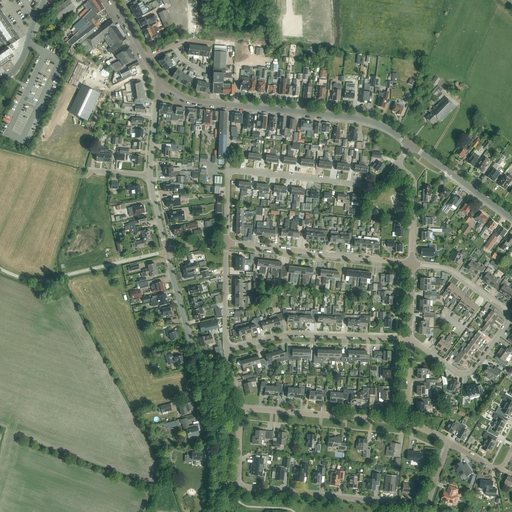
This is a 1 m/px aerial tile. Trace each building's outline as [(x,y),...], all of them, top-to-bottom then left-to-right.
[(58,20),(75,8),(68,0),(52,12),(58,20)] [(87,11),(81,17),(87,24),(91,21),(96,16),(105,9),(100,3),(98,0),(89,0),(87,2),(83,5),(87,11)] [(143,4),(142,2),(140,0),(138,0),(131,5),(132,7),(131,8),(133,13),(144,7),(143,7),(142,5),(143,4)] [(304,4),(295,5),(295,13),(305,12),(304,4)] [(147,7),(146,5),(143,7),(144,7),(133,13),(135,15),(135,16),(136,18),(137,19),(143,15),(143,16),(150,12),(147,7)] [(178,16),(186,16),(185,7),(177,7),(178,16)] [(0,64),(13,56),(13,55),(15,54),(13,52),(17,49),(16,48),(18,47),(17,46),(19,45),(17,41),(20,39),(17,35),(1,11),(0,10),(0,9),(0,64)] [(173,25),(166,10),(159,14),(165,28),(173,25)] [(97,21),(100,19),(97,15),(96,16),(91,21),(98,30),(100,28),(98,25),(100,24),(97,21)] [(148,25),(156,22),(156,20),(157,19),(155,15),(145,20),(145,19),(138,22),(141,27),(147,25),(147,26),(148,25)] [(178,25),(186,25),(186,16),(178,16),(178,25)] [(313,17),(303,18),(303,25),(313,25),(313,17)] [(98,30),(91,21),(87,24),(80,30),(66,43),(76,49),(77,48),(80,46),(86,53),(88,51),(90,49),(91,50),(103,40),(103,39),(110,48),(108,50),(111,54),(117,49),(122,45),(128,41),(125,37),(124,38),(111,20),(98,30)] [(145,35),(157,30),(156,26),(158,25),(156,22),(148,25),(148,26),(147,27),(142,30),(145,35)] [(313,25),(303,25),(304,33),(314,32),(313,25)] [(157,30),(145,35),(148,42),(161,37),(157,30)] [(115,71),(136,60),(128,46),(115,56),(118,61),(109,66),(114,71),(115,71)] [(95,58),(101,53),(96,48),(88,55),(95,58)] [(223,74),(225,74),(225,69),(226,50),(214,49),(213,69),(213,74),(223,74)] [(158,62),(162,66),(170,60),(166,55),(158,62)] [(136,60),(115,71),(116,73),(119,72),(122,78),(118,80),(119,83),(132,76),(129,70),(139,65),(136,60)] [(170,60),(162,66),(165,71),(169,68),(170,68),(173,65),(170,61),(170,60)] [(79,62),(68,84),(79,89),(89,68),(79,62)] [(267,69),(258,67),(257,78),(259,78),(265,79),(267,69)] [(177,81),(183,72),(178,69),(175,73),(174,74),(172,78),(177,81)] [(177,81),(182,84),(187,75),(186,76),(182,73),(183,72),(177,81)] [(223,78),(223,74),(213,74),(212,94),(222,95),(222,94),(223,85),(223,78)] [(187,75),(182,84),(187,87),(189,84),(190,83),(189,83),(192,79),(187,75)] [(440,79),(435,76),(431,83),(436,86),(440,79)] [(248,91),(249,79),(246,78),(241,77),(240,91),(244,91),(245,92),(247,92),(247,91),(248,91)] [(267,92),(267,93),(270,93),(270,94),(271,94),(271,95),(273,95),(274,95),(274,94),(275,87),(276,87),(276,83),(272,83),(272,77),(268,77),(268,86),(267,92)] [(265,79),(259,78),(258,80),(257,92),(260,92),(261,93),(262,94),(263,93),(264,93),(265,81),(265,79)] [(290,96),(292,96),(293,87),(288,87),(288,85),(289,86),(290,80),(286,79),(286,80),(284,95),(287,95),(288,96),(290,96)] [(303,98),(310,98),(312,81),(309,80),(308,88),(304,87),(303,98)] [(316,83),(316,85),(318,86),(318,88),(318,91),(317,90),(316,94),(317,94),(317,98),(318,98),(318,99),(320,99),(321,99),(324,99),(325,95),(325,92),(326,84),(326,80),(319,80),(319,81),(318,83),(316,83)] [(135,92),(143,91),(141,83),(137,84),(136,81),(131,82),(132,86),(134,86),(135,92)] [(332,90),(333,90),(332,100),(339,101),(340,91),(341,91),(341,86),(338,85),(338,84),(337,83),(335,83),(334,83),(334,85),(333,84),(332,90)] [(353,100),(354,92),(354,91),(355,83),(346,83),(345,90),(344,99),(353,100)] [(87,121),(100,94),(82,85),(69,112),(87,121)] [(234,85),(223,85),(222,94),(223,94),(224,95),(225,95),(226,94),(228,95),(234,95),(234,85)] [(438,85),(431,93),(434,96),(435,96),(440,100),(444,96),(440,92),(443,90),(438,85)] [(143,91),(135,92),(136,100),(134,100),(135,103),(140,103),(139,100),(144,99),(143,91)] [(378,98),(380,98),(377,106),(378,107),(380,108),(381,107),(384,108),(385,104),(386,105),(387,100),(386,100),(388,93),(384,92),(384,93),(379,92),(378,98)] [(441,123),(456,107),(445,97),(430,113),(431,113),(426,118),(427,119),(427,120),(428,122),(429,121),(433,125),(438,120),(441,123)] [(400,115),(403,107),(398,105),(398,104),(396,103),(396,104),(395,103),(391,112),(396,113),(396,114),(397,115),(399,115),(400,115)] [(145,107),(135,106),(135,105),(122,104),(122,109),(131,110),(131,112),(144,113),(145,107)] [(160,104),(159,114),(166,115),(165,121),(170,122),(172,106),(164,105),(164,104),(162,104),(161,104),(160,104)] [(172,111),(171,120),(177,121),(179,119),(183,120),(184,109),(183,108),(181,107),(180,108),(176,108),(176,112),(172,111)] [(187,109),(187,118),(196,119),(196,110),(187,109)] [(211,125),(212,111),(203,111),(202,126),(201,130),(204,130),(204,125),(211,126),(211,125)] [(227,113),(220,112),(219,131),(218,160),(225,160),(227,116),(227,113)] [(232,113),(231,123),(242,124),(242,114),(232,113)] [(251,115),(246,115),(246,118),(244,118),(243,129),(247,130),(248,128),(250,128),(250,127),(253,127),(253,121),(250,121),(251,115)] [(266,117),(259,116),(258,122),(257,122),(256,129),(265,130),(266,117)] [(270,117),(269,127),(268,127),(268,131),(272,131),(272,128),(275,128),(276,118),(270,117)] [(131,118),(131,122),(131,126),(133,126),(137,126),(137,124),(143,125),(144,119),(136,118),(136,119),(131,118)] [(286,136),(287,129),(284,128),(285,119),(280,119),(280,121),(279,121),(278,129),(282,130),(281,135),(286,136)] [(296,120),(288,119),(287,137),(290,137),(290,133),(290,129),(295,129),(296,120)] [(301,121),(300,130),(307,130),(307,134),(312,134),(313,127),(312,127),(312,122),(301,121)] [(320,134),(321,124),(320,124),(320,123),(318,123),(317,123),(315,123),(314,128),(313,133),(315,134),(320,134)] [(321,132),(321,134),(324,135),(324,132),(328,133),(329,124),(322,123),(321,132)] [(134,129),(132,129),(132,126),(126,126),(126,129),(129,129),(128,134),(131,135),(131,133),(135,134),(135,138),(143,138),(143,137),(144,135),(143,135),(143,130),(134,129)] [(338,143),(338,140),(339,140),(340,130),(339,130),(339,128),(334,128),(333,134),(332,134),(332,140),(335,140),(334,143),(338,143)] [(349,131),(349,140),(348,142),(354,142),(354,141),(357,141),(357,134),(356,134),(356,130),(352,129),(351,131),(349,131)] [(476,140),(472,146),(475,148),(479,142),(480,140),(478,138),(476,140)] [(494,140),(490,138),(483,147),(487,150),(494,140)] [(142,143),(136,142),(133,142),(132,150),(135,150),(142,151),(142,143)] [(176,151),(177,145),(171,145),(171,148),(165,148),(165,156),(171,156),(171,151),(176,151)] [(467,151),(468,149),(464,145),(462,148),(461,147),(456,154),(457,155),(457,156),(458,157),(460,156),(462,158),(467,152),(467,151)] [(103,162),(104,148),(101,147),(100,151),(100,154),(96,154),(95,158),(96,158),(96,162),(103,162)] [(108,148),(104,148),(103,162),(110,163),(111,159),(112,159),(112,152),(108,151),(108,148)] [(307,167),(308,150),(307,150),(306,156),(305,156),(305,160),(301,159),(300,166),(307,167)] [(325,169),(326,152),(324,152),(324,158),(323,158),(323,162),(319,161),(318,168),(325,169)] [(474,153),(473,155),(468,162),(473,166),(480,157),(474,153)] [(343,171),(344,154),(342,154),(342,160),(341,160),(340,164),(337,163),(336,170),(343,171)] [(495,163),(499,165),(504,158),(501,155),(495,163)] [(141,165),(141,157),(136,157),(136,156),(131,156),(131,161),(135,162),(135,165),(141,165)] [(480,162),(481,162),(476,168),(479,170),(479,171),(481,172),(482,173),(485,169),(486,169),(487,167),(487,166),(486,164),(489,160),(484,156),(480,162)] [(382,170),(385,166),(379,162),(377,166),(375,164),(372,168),(380,173),(380,172),(381,173),(383,171),(382,170)] [(494,182),(500,174),(494,170),(488,178),(494,182)] [(511,179),(511,176),(509,175),(507,177),(506,176),(499,185),(505,190),(508,186),(509,184),(509,183),(511,179)] [(164,185),(164,187),(164,191),(171,191),(174,191),(174,189),(179,189),(179,183),(171,183),(171,185),(164,185)] [(130,195),(135,194),(141,194),(140,186),(134,187),(134,186),(128,185),(127,190),(130,191),(130,195)] [(424,190),(423,202),(426,203),(427,196),(430,196),(431,187),(430,187),(430,186),(428,186),(427,187),(424,187),(424,190)] [(279,193),(278,201),(282,201),(282,196),(282,193),(286,194),(286,187),(280,187),(279,193)] [(448,195),(451,192),(450,191),(450,190),(448,189),(447,189),(446,189),(444,188),(440,194),(442,195),(440,197),(442,200),(444,197),(446,198),(447,197),(449,195),(448,195)] [(295,206),(298,207),(300,195),(303,196),(304,189),(298,189),(296,201),(296,204),(296,205),(295,206)] [(310,197),(307,196),(305,210),(310,210),(310,208),(311,198),(313,199),(313,202),(318,202),(319,199),(317,198),(318,192),(311,191),(310,197)] [(332,195),(332,194),(324,193),(324,198),(327,199),(327,202),(330,203),(331,203),(333,204),(333,203),(334,195),(332,195)] [(348,211),(349,204),(349,199),(346,199),(346,195),(337,194),(337,200),(342,200),(342,203),(345,204),(344,211),(348,211)] [(453,205),(456,208),(457,208),(463,200),(462,200),(462,199),(461,199),(461,198),(460,198),(459,198),(459,197),(458,198),(455,197),(453,200),(452,199),(447,206),(445,204),(441,209),(447,213),(451,207),(452,207),(453,205)] [(180,205),(179,199),(177,199),(174,199),(166,200),(166,201),(166,202),(167,203),(167,208),(169,207),(175,206),(178,206),(180,205)] [(469,211),(472,207),(471,207),(472,206),(469,204),(469,205),(466,203),(463,208),(462,207),(457,214),(460,217),(463,212),(467,215),(469,212),(469,211)] [(141,213),(145,213),(143,205),(140,206),(139,205),(132,207),(128,208),(130,216),(134,215),(134,216),(141,214),(141,213)] [(184,211),(169,213),(170,214),(169,214),(169,216),(170,216),(170,221),(174,220),(174,221),(179,221),(179,222),(186,221),(184,211)] [(481,230),(480,230),(486,223),(485,222),(488,218),(484,215),(480,212),(477,216),(476,216),(474,219),(480,223),(477,227),(475,230),(479,233),(481,230)] [(433,226),(433,222),(433,214),(432,213),(427,213),(427,217),(429,217),(429,218),(423,218),(423,226),(433,226)] [(130,229),(136,228),(135,225),(147,222),(145,216),(137,218),(138,220),(131,222),(128,223),(129,226),(125,227),(126,230),(130,229)] [(288,222),(288,219),(285,219),(285,222),(284,227),(279,227),(278,233),(281,233),(281,236),(281,237),(284,237),(284,236),(286,237),(287,231),(288,222)] [(270,221),(268,237),(271,237),(271,238),(273,238),(273,237),(274,237),(274,234),(277,235),(277,229),(274,228),(274,231),(272,231),(272,227),(272,221),(270,221)] [(293,237),(295,222),(291,221),(290,231),(287,231),(286,237),(293,237)] [(486,227),(485,226),(479,236),(483,239),(485,236),(484,235),(487,230),(491,233),(497,225),(495,224),(496,223),(492,221),(491,223),(490,222),(486,227)] [(180,226),(172,228),(173,231),(173,232),(173,233),(174,233),(174,234),(175,236),(181,234),(180,233),(182,232),(184,231),(184,229),(187,229),(187,230),(197,227),(196,222),(186,224),(186,225),(180,227),(180,226)] [(402,237),(403,229),(399,229),(399,224),(394,224),(394,232),(396,233),(396,237),(402,237)] [(467,224),(461,233),(466,236),(471,228),(467,224)] [(143,238),(150,236),(149,230),(145,231),(145,230),(141,231),(141,229),(136,230),(136,228),(130,229),(131,233),(135,232),(136,236),(142,234),(143,238)] [(495,241),(494,241),(496,237),(497,238),(499,235),(502,238),(507,231),(501,228),(498,232),(496,231),(493,235),(493,234),(485,245),(484,247),(489,250),(490,249),(495,241)] [(428,229),(428,231),(428,232),(422,232),(422,240),(429,241),(429,240),(432,240),(433,232),(442,232),(442,229),(428,229)] [(319,230),(317,241),(324,241),(324,238),(327,238),(328,231),(319,230)] [(343,233),(342,243),(348,244),(348,241),(351,241),(351,233),(346,233),(343,233)] [(503,250),(504,249),(508,243),(511,245),(511,244),(511,235),(508,239),(507,239),(506,240),(505,240),(499,248),(503,250)] [(150,236),(143,238),(143,241),(135,243),(136,248),(145,246),(144,244),(148,243),(148,242),(151,241),(150,236)] [(396,241),(393,241),(387,241),(387,247),(396,247),(396,252),(402,252),(402,244),(396,244),(396,241)] [(435,252),(436,247),(429,247),(429,249),(422,249),(422,256),(427,256),(427,257),(434,258),(434,257),(435,257),(435,252)] [(465,260),(467,254),(462,251),(461,254),(454,251),(452,256),(452,255),(450,260),(459,264),(461,258),(465,260)] [(494,253),(491,257),(500,264),(503,259),(494,253)] [(244,265),(247,265),(247,263),(250,263),(250,260),(244,260),(244,258),(242,258),(242,257),(236,257),(235,264),(244,264),(244,265)] [(471,272),(477,264),(472,261),(473,259),(470,257),(467,262),(469,264),(466,269),(471,272)] [(190,270),(195,268),(198,268),(197,262),(190,264),(189,262),(185,263),(186,266),(182,267),(183,271),(190,270)] [(275,262),(274,275),(274,278),(277,278),(277,273),(278,273),(279,269),(281,269),(280,276),(284,277),(284,275),(285,269),(281,269),(282,263),(281,263),(281,262),(278,262),(278,263),(275,262)] [(143,273),(156,269),(155,264),(148,266),(148,268),(142,270),(143,273)] [(477,264),(471,272),(476,276),(479,271),(482,273),(485,268),(483,266),(482,268),(477,264)] [(290,283),(293,283),(295,267),(292,267),(292,266),(289,266),(289,267),(288,270),(285,269),(284,275),(284,277),(287,277),(287,273),(291,273),(290,283)] [(297,274),(300,274),(301,267),(298,267),(298,268),(295,267),(293,283),(296,283),(296,278),(297,278),(297,274)] [(190,270),(183,271),(182,271),(184,276),(184,275),(185,279),(197,276),(195,268),(190,270)] [(487,284),(493,276),(488,272),(491,269),(488,268),(483,274),(486,276),(482,281),(487,284)] [(392,283),(392,275),(386,275),(381,274),(380,280),(384,280),(384,279),(384,283),(392,283)] [(493,276),(487,284),(492,288),(496,283),(498,285),(502,280),(499,278),(498,280),(493,276)] [(504,296),(510,288),(507,286),(508,284),(504,281),(500,286),(503,287),(499,293),(504,296)] [(151,286),(152,293),(158,291),(158,292),(164,290),(162,282),(155,283),(156,284),(152,285),(151,286)] [(450,295),(456,287),(451,284),(442,296),(444,298),(446,295),(445,294),(447,293),(450,295)] [(199,292),(203,291),(201,285),(197,286),(193,287),(193,288),(188,289),(188,290),(187,291),(188,293),(189,293),(189,294),(193,293),(193,294),(199,292)] [(431,291),(431,285),(421,285),(421,291),(425,291),(425,296),(437,296),(437,292),(431,291)] [(450,302),(452,303),(461,291),(456,287),(450,295),(453,298),(452,299),(450,302)] [(142,297),(140,289),(130,291),(132,299),(142,297)] [(456,300),(460,303),(464,296),(466,294),(461,291),(452,303),(454,305),(456,302),(455,301),(456,300)] [(378,295),(379,295),(379,297),(382,297),(382,299),(382,302),(383,303),(383,304),(384,304),(386,304),(391,305),(391,297),(386,297),(386,292),(380,292),(378,292),(378,295)] [(157,301),(166,299),(166,298),(167,297),(166,295),(165,295),(165,294),(155,296),(156,298),(151,299),(152,302),(157,301)] [(436,301),(437,296),(425,296),(424,300),(420,300),(420,306),(430,307),(430,301),(436,301)] [(460,306),(463,308),(469,300),(464,296),(460,303),(455,309),(457,310),(459,307),(460,306)] [(200,299),(199,297),(190,299),(191,303),(191,306),(192,306),(192,307),(202,304),(201,299),(200,299)] [(463,315),(465,316),(474,303),(469,300),(463,308),(467,310),(466,312),(465,312),(463,315)] [(474,303),(465,316),(467,317),(469,314),(468,314),(469,313),(473,315),(479,307),(474,303)] [(420,306),(420,313),(424,313),(424,317),(430,318),(435,318),(436,313),(430,313),(430,307),(420,306)] [(170,307),(162,309),(158,310),(159,318),(167,316),(167,315),(171,314),(170,310),(171,310),(171,308),(170,308),(170,307)] [(203,314),(202,307),(197,308),(198,310),(194,311),(195,314),(194,314),(195,317),(194,317),(195,320),(201,318),(200,315),(203,314)] [(311,310),(311,312),(305,312),(305,323),(311,323),(311,319),(314,319),(314,310),(311,310)] [(319,323),(323,323),(323,316),(324,315),(324,313),(321,312),(321,314),(317,314),(318,310),(314,310),(314,319),(317,319),(317,324),(319,324),(319,323)] [(293,322),(293,315),(294,315),(294,313),(294,312),(287,311),(287,314),(283,314),(283,320),(287,320),(287,322),(293,322)] [(489,314),(496,319),(499,316),(492,311),(489,314)] [(390,320),(391,314),(385,314),(385,312),(379,312),(379,320),(385,320),(385,327),(391,327),(391,320),(390,320)] [(341,321),(344,321),(345,315),(345,313),(342,313),(336,313),(335,324),(341,324),(341,321)] [(271,316),(274,327),(280,325),(279,321),(282,321),(281,314),(277,315),(271,316)] [(494,323),(496,319),(489,314),(487,318),(494,323)] [(353,327),(354,316),(351,315),(351,316),(345,315),(344,321),(344,323),(347,323),(347,326),(353,327)] [(369,324),(370,316),(363,315),(363,316),(360,316),(359,327),(365,327),(366,324),(369,324)] [(268,328),(267,321),(266,320),(266,318),(263,318),(264,321),(260,321),(259,317),(256,318),(259,327),(262,326),(263,330),(268,328)] [(420,322),(420,328),(429,328),(430,318),(424,317),(424,322),(420,322)] [(256,328),(259,327),(256,318),(253,319),(253,321),(251,322),(251,323),(248,324),(249,326),(251,333),(257,331),(256,328)] [(491,326),(494,323),(487,318),(484,321),(487,323),(491,326)] [(217,320),(199,324),(201,332),(219,328),(217,320)] [(251,333),(249,326),(248,324),(248,322),(245,323),(242,324),(243,328),(245,335),(251,333)] [(494,328),(491,326),(487,323),(484,326),(491,331),(494,328)] [(245,335),(243,328),(242,324),(235,326),(236,329),(237,329),(239,336),(245,335)] [(489,335),(491,331),(484,326),(482,330),(489,335)] [(175,332),(172,333),(170,327),(165,329),(168,338),(170,337),(171,341),(177,339),(175,332)] [(470,334),(482,343),(486,339),(478,333),(475,336),(474,335),(471,332),(470,334)] [(441,350),(450,338),(452,335),(450,333),(446,339),(447,340),(445,341),(442,339),(436,347),(441,350)] [(470,342),(479,348),(482,343),(470,334),(468,336),(471,338),(472,338),(473,339),(470,342)] [(207,344),(212,343),(210,336),(205,337),(205,336),(201,337),(201,339),(200,339),(201,343),(201,344),(201,345),(202,345),(202,346),(207,345),(207,344)] [(450,338),(441,350),(446,354),(452,346),(448,343),(449,342),(450,342),(452,339),(450,338)] [(475,353),(479,348),(470,342),(468,346),(467,345),(467,344),(464,342),(462,344),(475,353)] [(463,352),(470,357),(472,358),(475,353),(462,344),(461,346),(464,348),(466,349),(463,352)] [(509,350),(503,346),(500,351),(508,357),(510,354),(511,355),(511,347),(509,350)] [(298,357),(298,349),(292,349),(292,352),(287,352),(288,354),(289,360),(292,360),(295,360),(298,360),(298,357)] [(282,350),(277,352),(279,360),(280,362),(283,361),(285,361),(285,360),(289,360),(288,354),(287,352),(283,353),(282,350)] [(323,361),(323,350),(317,350),(317,354),(314,354),(313,363),(323,363),(323,361)] [(466,361),(470,357),(463,352),(461,350),(459,354),(457,353),(458,352),(455,350),(453,352),(466,361)] [(344,362),(345,355),(341,355),(341,351),(335,351),(335,358),(335,362),(344,362)] [(354,362),(354,351),(348,351),(348,355),(345,355),(344,362),(347,362),(354,362)] [(511,359),(508,357),(500,351),(496,356),(502,360),(499,363),(505,367),(509,362),(511,359)] [(280,362),(279,360),(277,352),(271,353),(273,360),(276,359),(277,363),(280,362)] [(360,352),(360,361),(360,362),(363,363),(369,363),(369,356),(366,356),(366,352),(360,352)] [(383,352),(378,352),(374,352),(374,359),(378,359),(378,357),(383,358),(383,361),(390,361),(390,352),(384,352),(383,352)] [(466,361),(453,352),(452,354),(455,356),(457,357),(454,360),(462,366),(466,361)] [(273,360),(271,353),(265,355),(266,358),(262,359),(264,365),(264,366),(268,365),(271,364),(271,365),(274,364),(273,360)] [(171,354),(166,355),(169,365),(172,364),(172,363),(177,361),(178,365),(184,363),(182,356),(176,357),(176,358),(173,359),(171,354)] [(252,358),(254,365),(255,369),(257,376),(260,375),(258,368),(257,364),(260,363),(260,366),(264,365),(262,359),(259,360),(258,357),(252,358)] [(246,371),(246,369),(249,368),(248,367),(247,360),(241,361),(239,360),(237,364),(242,367),(243,372),(246,371)] [(500,375),(502,372),(496,367),(493,370),(489,366),(484,372),(488,375),(487,376),(490,378),(491,378),(495,380),(499,374),(500,375)] [(380,378),(383,378),(390,378),(390,371),(387,371),(387,368),(380,367),(380,378)] [(429,374),(429,369),(418,369),(418,378),(426,379),(426,374),(429,374)] [(250,383),(256,381),(255,378),(247,380),(248,383),(244,384),(245,390),(246,395),(253,393),(250,383)] [(271,396),(272,387),(267,386),(268,383),(266,383),(266,381),(261,381),(260,392),(263,393),(263,396),(268,397),(268,396),(271,396)] [(458,396),(460,390),(457,389),(459,383),(452,381),(449,390),(453,392),(453,394),(458,396)] [(478,388),(478,386),(477,384),(475,385),(474,382),(471,383),(475,398),(480,397),(479,394),(480,394),(484,391),(482,386),(478,388)] [(294,389),(293,398),(300,399),(300,393),(304,393),(304,386),(302,386),(302,383),(299,383),(299,386),(298,389),(294,389)] [(430,390),(430,383),(424,383),(424,386),(418,386),(417,395),(425,395),(425,390),(430,390)] [(467,391),(463,391),(463,396),(468,396),(469,397),(470,397),(471,400),(475,398),(471,383),(468,383),(469,386),(467,387),(467,389),(467,391)] [(276,387),(272,387),(271,396),(274,396),(274,397),(278,398),(278,393),(277,393),(278,391),(281,391),(282,384),(276,384),(276,387)] [(293,398),(294,389),(290,388),(290,385),(285,385),(284,391),(287,392),(287,397),(293,398)] [(316,392),(315,400),(322,401),(322,397),(326,397),(326,396),(327,389),(327,386),(325,386),(325,390),(321,390),(321,389),(316,389),(316,392)] [(386,387),(378,387),(378,393),(379,393),(379,400),(379,401),(380,402),(381,402),(382,402),(383,401),(383,400),(389,400),(389,391),(386,391),(386,387)] [(306,388),(305,395),(309,396),(309,400),(315,400),(316,392),(311,391),(311,389),(309,389),(307,388),(306,388)] [(347,397),(347,390),(347,389),(343,388),(343,390),(341,390),(341,393),(337,393),(336,402),(342,403),(343,397),(347,397)] [(357,393),(356,404),(361,405),(361,402),(364,403),(364,397),(368,397),(369,388),(363,388),(363,391),(360,391),(360,393),(357,393)] [(332,393),(333,390),(327,389),(326,396),(330,396),(329,402),(336,402),(337,393),(332,393)] [(356,404),(357,393),(358,391),(347,390),(347,397),(347,399),(350,400),(350,404),(356,404)] [(504,406),(511,409),(511,402),(510,401),(511,397),(505,394),(502,400),(506,402),(504,406)] [(428,405),(428,399),(421,399),(421,402),(417,402),(417,411),(424,411),(424,405),(428,405)] [(192,411),(190,403),(185,404),(184,403),(179,405),(180,407),(179,407),(181,416),(187,414),(187,412),(192,411)] [(172,410),(170,404),(160,406),(162,413),(172,410)] [(510,416),(511,412),(511,409),(504,406),(502,409),(498,407),(496,413),(502,416),(504,413),(510,416)] [(501,420),(502,416),(496,413),(493,418),(496,420),(494,424),(503,429),(506,423),(501,420)] [(187,418),(180,420),(181,424),(182,424),(185,433),(186,432),(188,438),(189,439),(192,438),(192,437),(199,435),(198,431),(199,430),(198,425),(189,427),(188,422),(187,418)] [(458,430),(461,424),(456,422),(455,424),(450,422),(445,431),(452,434),(455,429),(458,430)] [(461,424),(458,430),(460,431),(457,437),(464,441),(469,432),(464,430),(466,427),(461,424)] [(503,429),(494,424),(492,428),(490,426),(487,432),(495,436),(497,432),(500,434),(503,429)] [(264,440),(265,431),(256,430),(255,436),(253,436),(252,444),(261,444),(262,440),(264,440)] [(285,445),(286,433),(277,432),(277,442),(273,441),(272,447),(279,448),(279,445),(285,445)] [(494,448),(497,442),(493,440),(494,437),(485,432),(483,437),(486,439),(485,443),(494,448)] [(307,435),(306,447),(314,448),(313,452),(320,453),(321,445),(316,444),(316,436),(310,435),(307,435)] [(346,451),(347,444),(341,443),(341,438),(336,438),(336,439),(328,438),(328,447),(338,448),(338,450),(346,451)] [(369,458),(370,450),(366,449),(367,440),(359,440),(359,444),(356,443),(356,449),(364,450),(363,457),(369,458)] [(491,453),(494,448),(485,443),(483,447),(481,446),(479,449),(481,450),(482,449),(491,453)] [(386,455),(399,457),(401,445),(391,444),(390,449),(387,449),(386,455)] [(196,453),(196,449),(187,449),(187,455),(185,455),(185,463),(192,463),(192,461),(200,461),(201,460),(201,453),(196,453)] [(413,461),(420,462),(421,456),(421,454),(415,453),(415,452),(408,452),(407,456),(407,460),(413,461)] [(262,456),(262,459),(254,458),(253,464),(252,463),(251,470),(252,470),(251,475),(260,476),(261,470),(262,470),(263,468),(266,468),(268,456),(262,456)] [(460,478),(461,477),(465,474),(467,476),(472,473),(466,463),(463,466),(461,462),(458,464),(456,464),(452,466),(455,471),(456,470),(457,472),(457,473),(460,478)] [(302,464),(301,464),(300,469),(293,468),(293,474),(295,475),(294,481),(303,482),(304,473),(307,473),(308,464),(307,464),(302,464)] [(339,481),(342,481),(344,466),(341,466),(339,471),(335,471),(335,472),(332,472),(330,474),(330,476),(331,476),(330,486),(334,486),(335,485),(339,486),(339,481)] [(325,468),(323,468),(319,467),(318,473),(313,473),(312,484),(320,485),(321,475),(325,475),(325,468)] [(283,480),(285,470),(273,468),(272,472),(272,478),(274,478),(274,479),(281,480),(283,480)] [(375,481),(379,481),(380,474),(372,473),(372,479),(368,479),(366,489),(374,490),(375,481)] [(350,474),(350,477),(348,488),(351,488),(352,489),(354,489),(355,488),(356,488),(357,481),(361,482),(362,475),(357,474),(357,475),(350,474)] [(398,483),(399,476),(395,475),(395,477),(387,476),(385,491),(393,492),(394,483),(398,483)] [(417,490),(418,482),(414,481),(414,486),(408,485),(403,484),(402,492),(409,493),(409,494),(413,494),(414,490),(417,490)] [(496,496),(496,489),(492,489),(493,482),(481,481),(480,489),(486,489),(486,495),(496,496)] [(452,504),(455,506),(459,496),(456,495),(458,489),(449,486),(446,493),(444,492),(443,495),(442,495),(441,498),(442,499),(441,500),(447,502),(447,501),(452,503),(452,504)]
